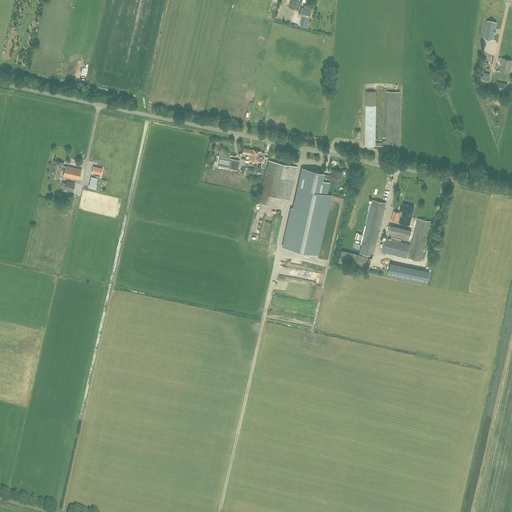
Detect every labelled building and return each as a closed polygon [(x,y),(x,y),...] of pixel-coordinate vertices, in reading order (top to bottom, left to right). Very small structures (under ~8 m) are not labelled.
[(291,0),(289,8),(299,11),(301,0),(291,0)] [(301,7),(300,11),(299,15),(309,18),(311,10),(301,7)] [(495,29),(496,23),(487,21),(484,37),(493,39),(494,33),(496,33),(496,29),(495,29)] [(285,41),(234,26),(232,34),(282,49),(285,41)] [(511,61),(511,60),(502,58),(499,71),(509,73),(511,61)] [(480,81),(489,83),(490,78),(489,78),(490,74),(484,72),(483,76),(481,76),(480,81)] [(507,84),(496,82),(495,91),(506,93),(507,84)] [(366,91),(366,106),(365,145),(375,146),(386,146),(399,146),(400,92),(387,92),(386,142),(375,142),(376,91),(366,91)] [(254,150),(243,148),(242,153),(249,155),(248,156),(250,157),(249,160),(253,161),(254,157),(253,156),(254,150)] [(261,151),(254,150),(253,156),(254,157),(253,161),(259,162),(263,163),(264,156),(265,153),(261,152),(261,151)] [(219,164),(219,167),(228,169),(229,165),(226,164),(229,164),(229,168),(238,170),(239,164),(238,164),(239,160),(234,159),(231,159),(221,157),(219,164)] [(53,160),(51,168),(61,171),(61,170),(64,171),(63,176),(79,180),(81,169),(65,166),(63,166),(64,162),(53,160)] [(268,161),(261,193),(259,203),(268,205),(270,195),(290,200),(297,167),(268,161)] [(261,170),(247,167),(246,172),(260,175),(261,170)] [(61,171),(51,168),(49,176),(59,178),(61,171)] [(293,208),(292,208),(283,247),(317,255),(331,195),(326,194),(327,188),(324,187),(326,181),(338,184),(339,180),(340,180),(342,172),(333,170),(332,176),(323,174),(323,173),(302,168),(293,208)] [(96,189),(98,179),(91,177),(88,187),(96,189)] [(74,184),(67,181),(65,190),(72,192),(74,184)] [(372,200),(359,253),(373,256),(386,203),(372,200)] [(402,212),(400,213),(400,215),(411,218),(414,207),(403,204),(402,208),(404,208),(403,211),(402,212)] [(400,215),(400,213),(393,211),(391,221),(398,222),(398,220),(399,220),(399,223),(410,225),(411,218),(400,215)] [(421,261),(431,222),(418,218),(408,258),(421,261)] [(411,231),(409,231),(390,226),(387,236),(409,241),(411,231)] [(384,238),(382,247),(381,251),(407,258),(410,245),(384,238)] [(372,258),(368,257),(341,250),(338,262),(369,270),(372,258)] [(429,274),(390,266),(388,275),(427,283),(429,274)]
